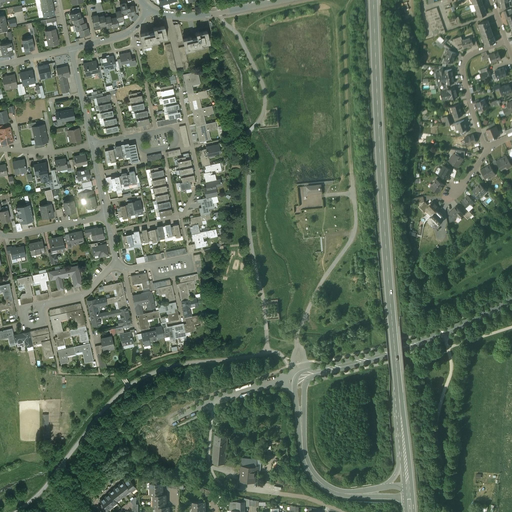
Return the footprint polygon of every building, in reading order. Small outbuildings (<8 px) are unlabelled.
[(482,1),(474,4),(476,10),(484,7),(482,1)] [(52,2),(41,4),(43,10),(53,8),(52,2)] [(110,16),(105,18),(104,16),(98,17),(98,15),(91,16),(94,26),(99,25),(100,27),(105,25),(106,27),(112,26),(112,28),(118,27),(117,21),(124,20),(123,16),(122,14),(128,13),(127,7),(126,3),(120,5),(121,11),(115,12),(117,17),(111,18),(110,16)] [(133,6),(127,7),(128,13),(122,14),(123,16),(127,15),(127,16),(135,14),(135,13),(134,7),(133,6)] [(484,7),(476,10),(479,17),(487,14),(484,7)] [(53,8),(43,10),(44,17),(54,15),(53,8)] [(82,16),(81,17),(79,11),(70,13),(70,14),(71,19),(71,20),(73,19),(75,24),(73,25),(74,31),(78,30),(80,36),(89,34),(88,28),(86,28),(85,22),(84,22),(82,16)] [(15,19),(8,20),(10,27),(17,25),(15,19)] [(488,20),(478,24),(485,46),(495,42),(493,36),(492,37),(488,26),(489,26),(488,20)] [(56,21),(47,23),(47,24),(48,30),(55,28),(57,28),(56,21)] [(179,24),(173,25),(177,42),(183,40),(182,39),(179,24)] [(154,31),(140,34),(143,45),(150,44),(152,43),(151,42),(159,40),(159,39),(167,37),(165,26),(157,27),(156,27),(153,27),(154,31)] [(48,30),(45,31),(47,40),(49,40),(50,45),(48,45),(49,46),(58,43),(55,28),(48,30)] [(191,38),(191,37),(182,39),(183,40),(184,46),(185,51),(194,49),(194,47),(202,45),(202,44),(210,42),(207,30),(199,33),(199,32),(195,32),(196,37),(191,38)] [(32,37),(22,40),(24,47),(25,47),(25,50),(24,51),(30,50),(34,49),(32,37)] [(444,40),(440,37),(437,41),(441,44),(440,45),(443,47),(446,42),(444,40)] [(461,37),(451,40),(451,43),(454,45),(456,44),(457,48),(459,47),(460,50),(465,48),(464,48),(462,40),(461,37)] [(462,40),(464,48),(465,48),(473,45),(470,37),(462,40)] [(10,43),(0,45),(2,51),(0,50),(0,56),(13,54),(10,43)] [(177,73),(170,44),(165,45),(171,74),(177,73)] [(190,69),(185,51),(184,46),(178,48),(184,71),(190,69)] [(456,53),(448,51),(445,59),(453,62),(456,53)] [(129,53),(124,54),(123,53),(119,54),(121,62),(131,60),(132,60),(132,58),(130,52),(129,52),(129,53)] [(486,52),(481,54),(482,56),(481,60),(490,57),(489,55),(487,55),(486,52)] [(489,55),(490,57),(492,62),(500,59),(498,52),(489,55)] [(113,56),(106,58),(106,57),(102,58),(105,69),(115,66),(116,66),(115,61),(113,55),(113,56)] [(96,60),(90,62),(90,63),(83,64),(86,77),(91,76),(91,75),(91,73),(95,72),(99,71),(97,66),(96,60)] [(50,66),(38,69),(40,77),(47,75),(47,77),(52,76),(50,66)] [(67,66),(56,69),(59,79),(62,93),(69,91),(65,77),(70,76),(67,66)] [(503,67),(494,71),(497,78),(506,75),(503,67)] [(32,70),(20,73),(22,83),(23,85),(24,85),(28,84),(28,82),(34,80),(32,70)] [(452,70),(444,71),(445,80),(453,79),(452,70)] [(444,71),(436,72),(438,85),(446,84),(445,80),(444,71)] [(197,72),(183,74),(186,89),(190,88),(190,84),(199,82),(197,72)] [(14,74),(2,77),(5,89),(17,86),(17,85),(17,84),(14,74)] [(509,84),(500,87),(503,95),(511,91),(509,84)] [(168,86),(162,87),(162,90),(160,91),(161,95),(163,95),(169,94),(173,93),(172,88),(168,89),(168,86)] [(448,90),(447,90),(447,91),(449,99),(457,97),(455,88),(448,90)] [(193,93),(187,94),(191,110),(192,109),(200,108),(198,98),(206,96),(205,90),(193,93)] [(136,93),(128,94),(130,102),(132,102),(138,100),(142,100),(141,95),(137,96),(136,93)] [(169,94),(163,95),(164,98),(162,99),(163,103),(167,102),(173,101),(175,101),(174,96),(170,97),(169,94)] [(484,99),(476,103),(479,111),(487,107),(484,99)] [(106,100),(98,102),(100,110),(108,108),(111,107),(110,103),(107,103),(106,100)] [(138,100),(132,102),(133,105),(131,105),(132,110),(136,109),(142,108),(144,107),(143,103),(139,104),(138,100)] [(173,101),(167,102),(168,105),(166,106),(167,111),(169,110),(175,109),(178,108),(177,103),(174,104),(173,101)] [(200,108),(192,109),(195,124),(205,122),(203,115),(213,113),(211,105),(200,108)] [(459,105),(451,107),(454,116),(461,113),(459,105)] [(509,107),(502,110),(505,116),(511,112),(511,110),(509,107)] [(108,108),(100,110),(101,117),(105,117),(111,115),(113,115),(112,110),(108,111),(108,108)] [(142,108),(136,109),(136,112),(134,113),(135,117),(137,117),(143,116),(147,115),(146,110),(142,111),(142,108)] [(73,109),(56,113),(58,126),(63,125),(62,123),(63,123),(63,122),(75,119),(73,109)] [(175,109),(169,110),(169,113),(167,114),(168,119),(176,117),(180,116),(179,111),(175,112),(175,109)] [(6,110),(0,111),(0,122),(8,121),(6,110)] [(111,115),(105,117),(106,120),(103,120),(104,125),(113,123),(116,122),(115,118),(112,118),(111,115)] [(143,116),(137,117),(138,120),(136,120),(137,125),(149,123),(148,118),(144,119),(143,116)] [(168,119),(156,122),(157,127),(178,123),(176,117),(168,119)] [(464,120),(456,123),(459,131),(466,129),(464,120)] [(137,125),(125,128),(126,134),(153,128),(152,122),(149,123),(137,125)] [(212,122),(196,125),(197,132),(199,141),(209,139),(207,129),(214,128),(212,122)] [(113,123),(107,124),(107,127),(105,128),(106,133),(118,130),(117,125),(114,126),(113,123)] [(36,126),(34,127),(32,127),(36,144),(37,143),(37,144),(44,142),(48,141),(44,124),(36,126)] [(3,128),(0,128),(0,136),(11,134),(9,127),(3,128)] [(486,130),(487,132),(487,134),(489,140),(499,136),(495,127),(489,129),(486,130)] [(74,129),(68,130),(68,131),(70,142),(81,140),(80,135),(79,135),(79,132),(78,128),(74,129)] [(11,134),(0,136),(0,140),(1,144),(6,143),(12,142),(11,134)] [(473,134),(464,137),(466,145),(475,142),(473,134)] [(128,144),(123,145),(124,149),(121,149),(122,155),(125,155),(126,157),(130,156),(131,156),(129,146),(128,144)] [(215,147),(199,151),(202,166),(205,166),(210,165),(208,157),(216,156),(215,154),(215,152),(221,151),(219,144),(215,145),(215,147)] [(135,145),(129,146),(131,156),(130,156),(131,161),(138,160),(135,145)] [(120,146),(115,147),(116,150),(113,151),(115,157),(118,156),(118,158),(123,157),(122,155),(121,149),(120,146)] [(113,149),(108,150),(109,154),(105,154),(107,161),(110,160),(110,162),(115,161),(115,157),(113,151),(113,149)] [(464,151),(451,149),(449,152),(453,154),(448,161),(457,167),(463,158),(462,157),(463,156),(464,156),(464,151)] [(161,152),(147,156),(149,162),(163,158),(161,152)] [(79,156),(78,156),(74,157),(74,160),(74,162),(75,162),(75,165),(87,162),(85,154),(80,155),(79,156)] [(506,156),(499,160),(499,159),(496,161),(500,169),(506,165),(507,167),(511,165),(506,156)] [(184,157),(178,158),(180,166),(187,165),(191,164),(190,159),(186,160),(186,157),(184,157)] [(65,158),(60,159),(60,160),(54,161),(56,171),(67,168),(66,167),(67,167),(66,164),(65,158)] [(24,159),(12,162),(15,174),(21,173),(21,171),(27,170),(24,159)] [(45,162),(34,165),(36,175),(40,174),(48,172),(45,162)] [(210,165),(205,166),(206,172),(204,173),(205,182),(216,180),(215,174),(212,174),(212,171),(217,170),(217,171),(222,170),(220,162),(210,165)] [(187,165),(180,166),(181,174),(192,172),(193,172),(192,167),(188,168),(187,165)] [(490,165),(481,170),(485,178),(489,175),(490,177),(495,174),(494,173),(490,165)] [(452,170),(444,166),(441,170),(442,170),(439,175),(439,174),(438,175),(447,179),(451,173),(450,172),(451,170),(452,170)] [(158,167),(150,169),(151,177),(159,175),(163,174),(162,170),(158,171),(158,167)] [(88,169),(75,172),(77,179),(90,176),(88,169)] [(134,171),(129,173),(130,176),(127,177),(128,183),(131,182),(132,184),(137,183),(134,171)] [(192,172),(181,174),(183,182),(190,181),(194,180),(193,175),(192,175),(192,172)] [(126,173),(121,174),(122,178),(119,178),(120,184),(123,184),(124,186),(128,185),(128,183),(127,177),(126,173)] [(159,175),(151,177),(153,185),(161,183),(165,182),(164,178),(160,178),(159,175)] [(119,177),(114,178),(111,178),(112,182),(111,182),(113,188),(113,190),(121,188),(120,184),(119,178),(119,177)] [(216,180),(205,182),(207,187),(204,188),(206,198),(211,197),(216,196),(214,186),(221,185),(221,183),(220,179),(216,180)] [(444,184),(436,179),(430,188),(438,193),(444,184)] [(183,182),(180,183),(181,190),(191,188),(190,181),(183,182)] [(161,183),(153,185),(155,193),(163,191),(166,190),(165,185),(162,186),(161,183)] [(480,183),(472,191),(479,198),(487,191),(480,183)] [(83,193),(78,194),(80,199),(85,197),(94,196),(93,190),(92,190),(91,187),(83,188),(82,189),(83,193)] [(51,189),(46,191),(49,204),(51,203),(54,202),(51,189)] [(163,191),(155,193),(156,200),(164,199),(168,198),(167,193),(163,194),(163,191)] [(470,197),(467,193),(466,194),(468,195),(465,198),(465,197),(461,201),(466,206),(469,203),(471,204),(476,199),(472,195),(470,197)] [(142,195),(136,196),(137,201),(140,200),(142,207),(144,207),(142,195)] [(94,196),(85,197),(88,208),(96,207),(94,196)] [(206,198),(197,200),(198,203),(201,202),(202,207),(199,208),(200,216),(210,214),(209,209),(213,208),(211,197),(206,198)] [(164,199),(156,200),(158,208),(166,207),(169,206),(168,201),(165,202),(164,199)] [(73,200),(63,202),(66,213),(75,211),(73,200)] [(137,201),(135,201),(136,205),(133,206),(134,212),(137,211),(138,213),(143,212),(142,207),(140,200),(137,201)] [(439,207),(433,201),(429,205),(426,208),(429,212),(430,211),(433,214),(436,210),(439,207)] [(132,202),(127,203),(128,207),(125,207),(126,213),(129,213),(130,215),(135,214),(134,212),(133,206),(132,202)] [(425,202),(420,207),(424,211),(425,210),(426,208),(429,205),(425,202)] [(49,204),(40,206),(43,218),(53,216),(51,203),(49,204)] [(30,206),(17,209),(20,227),(34,224),(30,206)] [(125,206),(120,207),(121,210),(118,211),(119,217),(122,216),(123,218),(127,218),(126,213),(125,207),(125,206)] [(456,206),(448,213),(455,220),(459,216),(460,217),(463,214),(456,206)] [(166,207),(158,208),(160,216),(169,214),(171,214),(170,209),(167,210),(166,207)] [(7,209),(0,211),(0,212),(0,213),(0,216),(1,215),(2,222),(10,221),(7,209)] [(431,216),(430,217),(438,225),(443,219),(442,217),(443,217),(436,210),(433,214),(431,216)] [(470,210),(465,214),(469,218),(474,214),(470,210)] [(200,216),(191,218),(192,223),(190,224),(190,226),(189,227),(191,234),(200,232),(198,224),(201,223),(201,221),(200,216)] [(169,225),(165,226),(166,229),(162,230),(164,238),(172,236),(171,230),(169,225)] [(178,225),(173,226),(174,230),(171,230),(172,236),(175,236),(176,238),(180,237),(178,225)] [(162,226),(157,227),(158,231),(155,232),(156,238),(159,237),(160,239),(164,238),(162,230),(162,226)] [(102,228),(95,229),(95,228),(91,229),(93,239),(104,236),(102,228)] [(216,229),(206,231),(207,236),(210,236),(210,238),(217,236),(216,229)] [(146,230),(141,231),(142,234),(139,235),(141,243),(148,241),(147,235),(146,230)] [(154,230),(149,231),(150,235),(147,235),(148,241),(152,241),(152,242),(157,242),(156,238),(155,232),(154,230)] [(81,231),(69,234),(71,243),(74,242),(74,244),(84,242),(81,231)] [(138,231),(133,232),(134,236),(131,237),(133,244),(141,243),(139,235),(138,231)] [(206,231),(200,232),(191,234),(193,241),(194,241),(195,244),(196,248),(205,246),(203,237),(207,236),(206,231)] [(131,235),(123,236),(125,248),(133,246),(133,244),(131,237),(131,235)] [(62,237),(48,240),(51,252),(51,254),(55,253),(65,250),(63,242),(62,237)] [(42,241),(29,244),(31,253),(34,253),(34,254),(43,252),(45,252),(44,246),(42,241)] [(98,246),(93,247),(93,249),(95,255),(98,255),(99,258),(108,256),(106,246),(103,245),(98,246)] [(12,249),(10,249),(11,253),(12,259),(25,256),(24,246),(12,249)] [(55,253),(51,254),(51,252),(48,253),(49,256),(51,264),(57,262),(55,253)] [(164,253),(144,257),(145,262),(165,258),(164,253)] [(78,265),(62,269),(64,275),(71,273),(74,287),(79,286),(82,285),(78,265)] [(62,269),(48,272),(49,277),(54,276),(57,286),(62,285),(60,276),(64,275),(62,269)] [(46,272),(33,275),(34,280),(39,279),(41,290),(47,289),(45,280),(48,279),(46,272)] [(147,273),(131,276),(133,285),(143,283),(144,290),(150,289),(147,273)] [(31,276),(17,279),(18,284),(23,283),(24,287),(26,293),(31,292),(29,283),(32,282),(31,276)] [(178,284),(181,301),(190,299),(188,290),(195,288),(194,280),(187,282),(184,282),(181,283),(178,284)] [(122,282),(103,286),(105,291),(116,289),(118,296),(124,295),(122,282)] [(9,284),(0,285),(0,293),(3,293),(5,302),(12,300),(9,284)] [(160,288),(157,288),(158,294),(165,293),(166,301),(175,299),(172,285),(171,285),(168,286),(166,286),(163,287),(160,288)] [(151,291),(145,293),(146,296),(133,298),(136,312),(141,311),(140,304),(147,303),(149,309),(155,308),(151,291)] [(118,296),(106,299),(107,304),(118,301),(119,309),(127,307),(124,295),(118,296)] [(190,299),(181,301),(185,318),(192,317),(189,306),(197,305),(196,298),(190,299)] [(106,299),(87,303),(90,315),(97,314),(95,307),(107,304),(106,299)] [(5,302),(0,303),(0,308),(8,307),(10,315),(15,314),(12,300),(5,302)] [(175,302),(157,306),(158,310),(159,312),(167,310),(169,321),(179,319),(175,302)] [(119,309),(109,311),(110,316),(120,314),(122,320),(129,318),(127,307),(119,309)] [(69,312),(66,313),(67,319),(75,318),(77,328),(85,326),(82,309),(78,310),(75,311),(72,311),(69,312)] [(158,310),(137,315),(141,330),(149,328),(147,319),(160,316),(159,312),(158,310)] [(97,314),(90,315),(92,326),(100,325),(98,319),(110,316),(109,311),(97,314)] [(53,315),(50,316),(54,333),(57,332),(62,331),(60,321),(67,319),(66,313),(63,313),(60,314),(56,315),(53,315)] [(192,317),(185,318),(187,324),(183,325),(185,332),(195,330),(193,324),(200,323),(199,315),(192,317)] [(183,324),(167,327),(166,322),(161,323),(162,326),(164,336),(169,335),(170,339),(175,338),(175,337),(180,336),(180,337),(185,336),(185,332),(183,325),(183,324)] [(77,328),(70,330),(71,335),(79,333),(81,342),(88,340),(85,326),(77,328)] [(155,330),(141,333),(144,346),(150,344),(149,341),(164,338),(164,336),(162,326),(156,327),(157,331),(155,331),(155,330)] [(127,333),(125,333),(124,333),(123,327),(116,329),(117,333),(120,332),(120,334),(122,343),(126,342),(126,343),(133,342),(131,334),(127,335),(127,333)] [(12,329),(0,331),(0,338),(8,336),(10,346),(15,345),(12,329)] [(62,331),(57,332),(58,337),(55,337),(57,346),(65,344),(63,336),(66,336),(66,337),(71,336),(71,335),(70,330),(62,331)] [(30,331),(15,335),(16,340),(25,338),(27,346),(33,345),(32,344),(31,337),(30,331)] [(34,337),(31,337),(32,344),(41,342),(45,357),(53,355),(48,333),(46,334),(43,335),(40,335),(37,336),(34,337)] [(111,336),(100,338),(102,344),(103,349),(109,347),(109,348),(114,347),(111,336)] [(89,343),(74,347),(75,352),(82,350),(85,362),(93,360),(89,343)] [(102,344),(95,346),(97,354),(104,352),(103,349),(102,344)] [(74,347),(58,350),(61,363),(68,362),(66,354),(75,352),(74,347)] [(225,464),(228,436),(215,435),(212,463),(225,464)] [(257,459),(242,458),(240,481),(255,482),(256,472),(258,472),(258,466),(256,465),(257,459)] [(136,488),(129,479),(124,482),(124,483),(130,491),(131,492),(136,488)] [(130,491),(124,483),(124,482),(123,481),(118,485),(125,494),(130,491)] [(125,494),(118,485),(113,489),(121,498),(125,494)] [(121,498),(113,489),(109,493),(109,494),(109,493),(116,502),(121,498)] [(205,496),(205,492),(204,492),(198,492),(198,495),(195,495),(195,501),(204,501),(204,498),(205,498),(205,496)] [(116,502),(109,493),(109,494),(105,497),(112,506),(117,502),(116,502)] [(112,506),(105,497),(100,501),(102,504),(107,510),(112,506)]
